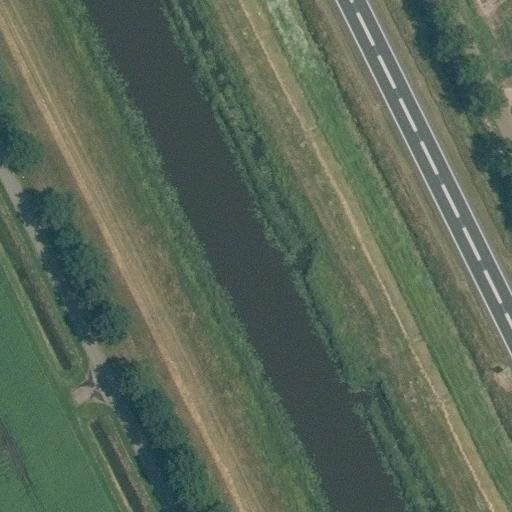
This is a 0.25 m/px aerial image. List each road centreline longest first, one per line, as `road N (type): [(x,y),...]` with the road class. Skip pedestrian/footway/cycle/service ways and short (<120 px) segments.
road 1 (unclassified): [(173,511),(0,158)]
road 2 (trunk): [(511,324),(352,0)]
road 3 (unclassified): [(511,124),(449,0)]
